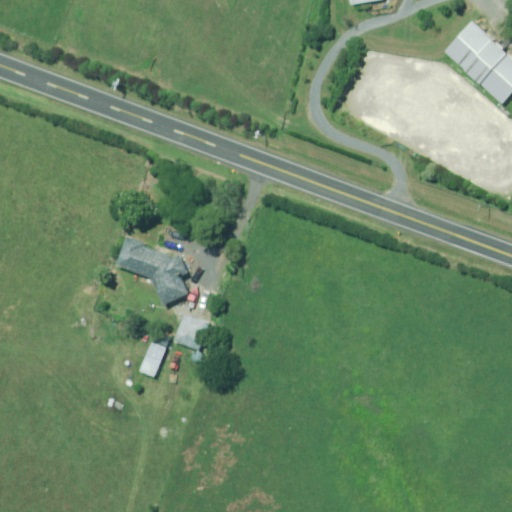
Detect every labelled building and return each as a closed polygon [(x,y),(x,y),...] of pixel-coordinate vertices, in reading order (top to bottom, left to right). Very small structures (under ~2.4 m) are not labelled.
[(355,0),(357,6),(373,3),(375,11),(399,6),(397,0),(355,0)] [(511,99),(511,53),(476,22),(450,52),(508,104),(511,99)] [(133,236),(132,239),(122,266),(156,278),(169,306),(193,294),(185,277),(195,272),(187,259),(148,245),(149,242),(133,236)] [(212,324),(186,316),(178,342),(204,350),(212,324)] [(170,348),(156,343),(144,372),(159,377),(170,348)]
